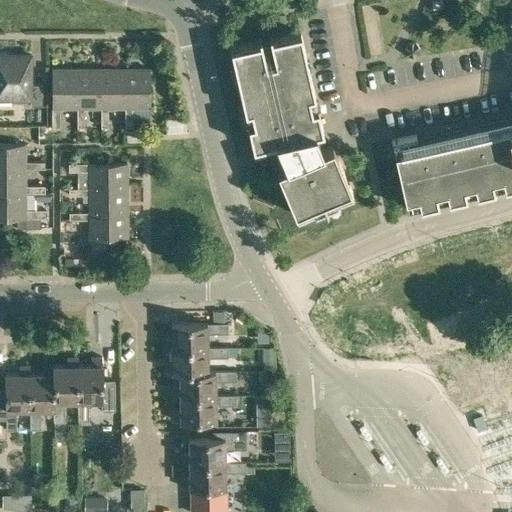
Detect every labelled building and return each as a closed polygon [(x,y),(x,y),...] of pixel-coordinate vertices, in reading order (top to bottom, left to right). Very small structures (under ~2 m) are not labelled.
[(309,68),(303,69),(300,56),(306,55),(301,32),(272,38),(271,35),(270,35),(276,63),(267,65),(261,37),(259,38),(260,41),(231,48),(236,71),(242,70),(245,82),(239,83),(245,111),(251,110),(254,122),(248,124),(254,147),(277,142),(286,164),(277,167),(297,215),(313,209),(311,203),(322,199),(326,208),(328,207),(324,198),(335,193),(337,199),(353,192),(332,144),(323,148),(316,133),(323,131),(309,68)] [(419,49),(415,43),(406,43),(403,51),(407,57),(416,57),(419,49)] [(7,54),(6,54),(5,53),(4,52),(3,52),(2,52),(1,52),(0,53),(0,52),(0,89),(12,89),(12,98),(31,98),(31,105),(42,105),(42,83),(32,84),(32,54),(7,54)] [(84,107),(101,107),(101,68),(77,69),(77,107),(77,126),(84,126),(84,107)] [(108,107),(125,107),(125,68),(101,68),(101,107),(101,126),(108,127),(108,107)] [(132,126),(132,106),(150,106),(150,68),(125,68),(125,107),(125,126),(132,126)] [(60,107),(77,107),(77,69),(52,69),(52,107),(52,126),(60,126),(60,107)] [(511,132),(511,133),(509,127),(396,152),(393,141),(416,135),(416,134),(392,140),(407,209),(511,185),(511,132)] [(127,140),(141,140),(141,128),(126,128),(127,140)] [(0,167),(25,168),(44,168),(44,161),(25,161),(25,142),(0,142),(0,167)] [(89,187),(127,186),(127,162),(89,162),(68,162),(69,170),(89,170),(89,187)] [(25,184),(25,168),(0,167),(0,192),(25,192),(45,192),(45,185),(25,184)] [(89,211),(127,211),(127,186),(89,187),(69,187),(69,194),(89,194),(89,211)] [(25,192),(0,192),(0,217),(26,217),(45,216),(44,209),(25,209),(25,192)] [(127,211),(89,211),(69,211),(69,218),(89,218),(89,236),(127,236),(127,211)] [(376,278),(331,296),(348,339),(364,332),(367,339),(382,333),(379,325),(393,319),(398,333),(440,316),(433,299),(441,296),(430,269),(422,272),(416,255),(374,273),(376,278)] [(212,322),(224,322),(224,311),(212,311),(212,322)] [(465,318),(454,323),(457,330),(468,326),(465,318)] [(207,346),(207,333),(228,333),(227,322),(207,322),(171,322),(171,336),(163,336),(163,348),(171,348),(171,347),(207,346)] [(446,325),(435,330),(438,337),(449,333),(446,325)] [(468,326),(457,330),(459,338),(471,334),(468,326)] [(435,330),(424,334),(426,341),(438,337),(435,330)] [(449,333),(438,337),(441,345),(452,340),(449,333)] [(471,334),(459,338),(462,346),(474,341),(471,334)] [(438,337),(426,341),(429,349),(441,345),(438,337)] [(452,340),(441,345),(443,352),(455,348),(452,340)] [(474,341),(462,346),(465,353),(476,349),(474,341)] [(441,345),(429,349),(432,356),(443,352),(441,345)] [(207,346),(171,347),(171,348),(171,361),(163,361),(163,371),(179,371),(179,370),(208,370),(207,357),(228,357),(228,346),(207,346)] [(263,347),(263,358),(275,358),(275,346),(263,347)] [(455,348),(443,352),(446,360),(457,355),(455,348)] [(443,352),(432,356),(435,364),(446,360),(443,352)] [(77,364),(78,364),(78,356),(67,356),(67,364),(53,364),(54,407),(53,407),(53,421),(54,421),(54,427),(64,427),(64,421),(64,399),(78,399),(77,364)] [(78,399),(78,421),(88,420),(88,399),(102,399),(102,410),(115,409),(115,379),(103,379),(103,363),(101,363),(102,356),(90,356),(90,364),(78,364),(77,364),(78,399)] [(19,364),(19,373),(5,373),(6,388),(0,388),(0,418),(6,418),(6,429),(16,429),(16,408),(30,408),(29,372),(30,372),(30,364),(19,364)] [(44,372),(30,372),(29,372),(30,408),(30,429),(40,428),(40,407),(53,407),(54,407),(53,364),(44,364),(44,372)] [(171,396),(180,395),(180,394),(216,394),(216,381),(236,381),(236,370),(216,370),(208,370),(179,370),(179,371),(179,384),(171,385),(171,396)] [(261,388),(267,387),(265,370),(258,371),(261,388)] [(180,394),(180,395),(180,408),(172,408),(172,419),(216,419),(216,405),(236,405),(236,394),(216,394),(180,394)] [(256,395),(257,410),(272,410),(270,395),(256,395)] [(189,461),(225,461),(225,447),(245,447),(245,430),(211,430),(211,437),(189,437),(189,452),(183,452),(183,461),(189,461)] [(275,445),(290,444),(290,430),(275,431),(275,445)] [(225,461),(189,461),(189,476),(183,476),(183,487),(189,487),(189,511),(225,510),(225,472),(245,471),(245,461),(225,461)] [(15,508),(30,511),(29,493),(15,494),(15,508)]
